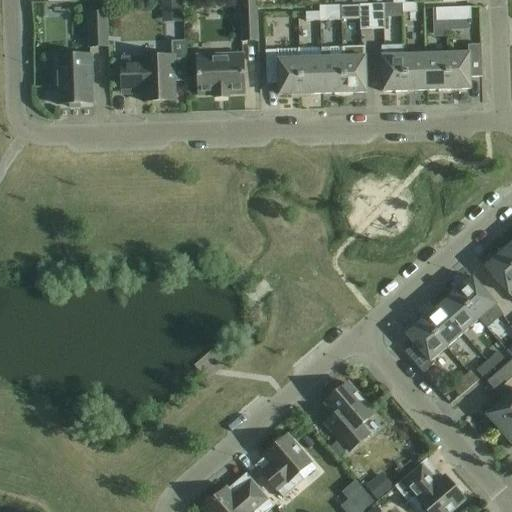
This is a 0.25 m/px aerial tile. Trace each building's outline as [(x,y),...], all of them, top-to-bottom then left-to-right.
[(241,0),(242,43),(258,42),(256,0),(241,0)] [(161,24),(181,23),(180,2),(161,2),(161,24)] [(46,16),(71,16),(71,3),(46,4),(46,16)] [(403,14),(417,13),(417,4),(403,5),(403,14)] [(361,32),(373,31),(372,6),(360,6),(361,32)] [(372,6),(373,31),(385,31),(385,6),(372,6)] [(320,14),(321,22),(329,22),(329,7),(320,8),(320,14)] [(446,10),(446,22),(471,21),(471,9),(446,10)] [(436,23),(446,22),(446,10),(436,10),(436,23)] [(306,23),(321,22),(320,14),(306,14),(306,23)] [(106,15),(89,15),(90,49),(107,48),(106,15)] [(325,23),(305,25),(306,37),(326,35),(325,23)] [(172,42),(172,58),(142,59),(142,58),(121,59),(122,92),(143,91),(144,103),(175,102),(174,82),(186,82),(185,42),(172,42)] [(405,93),(404,57),(404,48),(382,48),(383,94),(405,93)] [(367,94),(366,58),(365,49),(343,50),(344,95),(367,94)] [(470,55),(448,56),(448,91),(471,91),(471,82),(483,82),(481,49),(470,49),(470,55)] [(301,96),(300,60),(300,50),(298,50),(298,51),(266,52),(267,85),(278,85),(279,97),(301,96)] [(323,96),(344,95),(343,50),(321,50),(322,60),(323,96)] [(229,99),(229,96),(245,96),(243,56),(197,57),(198,76),(195,79),(195,87),(198,90),(199,97),(214,97),(214,100),(229,99)] [(405,93),(427,92),(426,56),(404,57),(405,93)] [(427,92),(448,91),(448,56),(426,56),(427,92)] [(55,58),(56,88),(57,106),(70,106),(70,109),(80,109),(80,105),(93,105),(91,57),(55,58)] [(301,96),(323,96),(322,60),(300,60),(301,96)] [(511,264),(511,244),(502,253),(511,264)] [(511,264),(502,253),(485,268),(511,299),(511,264)] [(456,293),(480,320),(497,306),(473,279),(456,293)] [(463,335),(480,320),(456,293),(440,307),(463,335)] [(447,349),(463,335),(440,307),(423,322),(447,349)] [(447,349),(423,322),(407,336),(414,345),(405,353),(424,374),(434,365),(431,363),(447,349)] [(488,363),(493,370),(504,361),(498,354),(488,363)] [(511,361),(494,377),(503,387),(511,379),(511,361)] [(483,379),(493,370),(488,363),(477,372),(483,379)] [(471,372),(452,389),(460,398),(480,382),(471,372)] [(341,423),(331,431),(350,453),(370,436),(361,426),(374,415),(348,385),(341,391),(336,390),(332,394),(332,399),(325,405),(341,423)] [(497,440),(511,426),(511,396),(488,417),(492,421),(488,425),(498,438),(496,439),(497,440)] [(511,426),(497,440),(499,438),(510,451),(511,448),(511,426)] [(271,465),(261,473),(284,499),(305,481),(299,475),(311,464),(288,437),(285,439),(280,439),(276,442),(275,448),(265,457),(271,465)] [(421,465),(395,488),(415,511),(452,511),(465,501),(463,499),(463,493),(460,489),(455,489),(445,478),(438,484),(421,465)] [(365,486),(377,500),(394,485),(383,471),(365,486)] [(269,511),(275,507),(252,481),(233,497),(226,490),(216,499),(210,499),(206,502),(206,508),(203,510),(205,511),(269,511)] [(342,510),(344,511),(365,511),(375,504),(365,493),(357,484),(343,495),(350,503),(342,510)]
